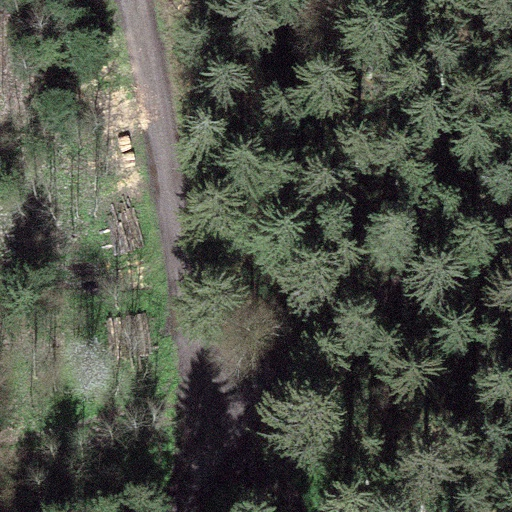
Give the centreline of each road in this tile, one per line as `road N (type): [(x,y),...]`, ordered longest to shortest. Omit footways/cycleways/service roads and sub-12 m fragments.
road 1 (track): [(130,0),(196,347),(220,425),(276,511)]
road 2 (track): [(183,511),(220,425),(361,313),(511,239)]
